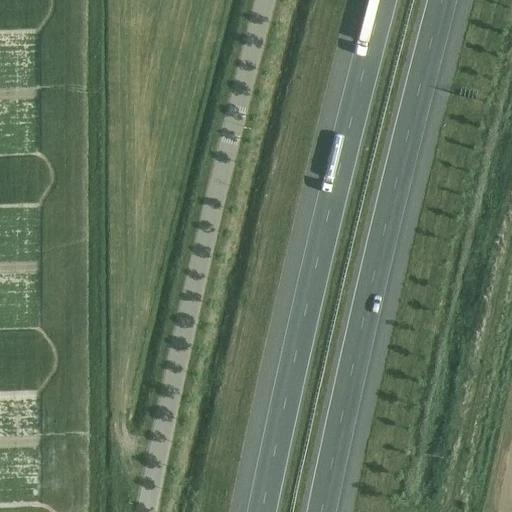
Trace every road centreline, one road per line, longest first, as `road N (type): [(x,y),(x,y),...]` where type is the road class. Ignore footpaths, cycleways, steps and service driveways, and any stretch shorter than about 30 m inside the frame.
road 1 (motorway): [(320,511),(444,0)]
road 2 (unclassified): [(145,511),(264,0)]
road 3 (motorway): [(381,0),(262,511)]
